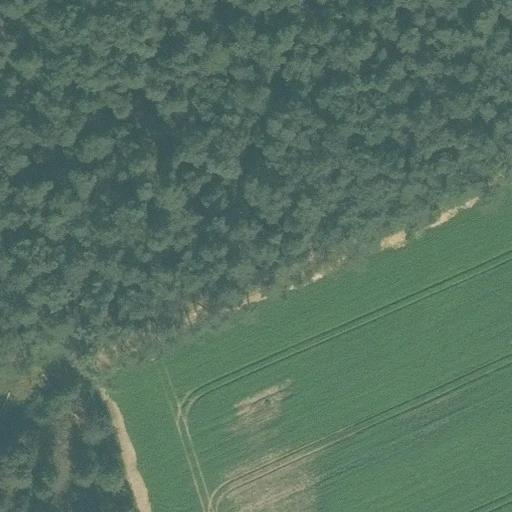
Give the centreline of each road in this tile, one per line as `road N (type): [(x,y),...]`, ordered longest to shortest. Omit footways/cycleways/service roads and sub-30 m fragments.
road 1 (track): [(0,31),(26,83),(138,174),(240,134),(282,71),(249,0)]
road 2 (track): [(282,71),(349,62),(473,0)]
